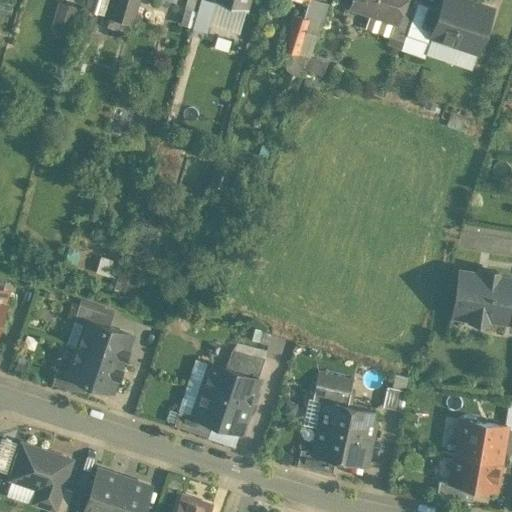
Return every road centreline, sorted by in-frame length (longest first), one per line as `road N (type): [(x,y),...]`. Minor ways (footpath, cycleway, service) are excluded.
road 1 (residential): [(0,395),(240,476)]
road 2 (residential): [(240,476),(372,511)]
